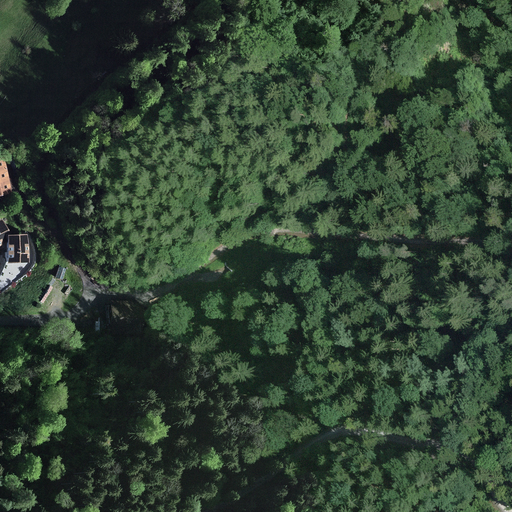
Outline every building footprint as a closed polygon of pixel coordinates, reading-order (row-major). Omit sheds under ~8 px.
[(0,193),(14,190),(5,156),(0,157),(0,193)] [(5,219),(0,221),(0,244),(11,239),(11,235),(13,235),(5,219)] [(11,239),(11,261),(31,261),(31,235),(13,235),(11,235),(11,239)] [(51,277),(48,275),(43,283),(46,285),(51,277)] [(147,301),(113,300),(112,331),(147,332),(147,301)]
